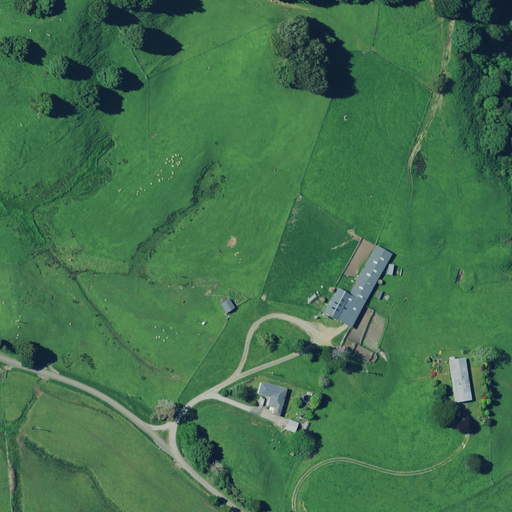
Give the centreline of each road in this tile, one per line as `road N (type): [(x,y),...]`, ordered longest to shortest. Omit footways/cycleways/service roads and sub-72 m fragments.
road 1 (unclassified): [(239,511),(95,393),(0,353)]
road 2 (unknown): [(155,443),(201,393),(324,333)]
